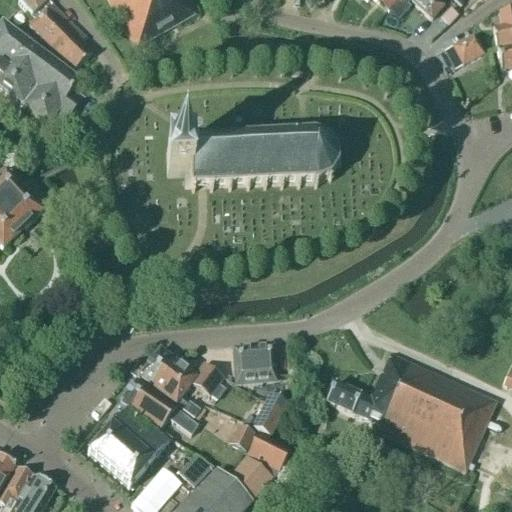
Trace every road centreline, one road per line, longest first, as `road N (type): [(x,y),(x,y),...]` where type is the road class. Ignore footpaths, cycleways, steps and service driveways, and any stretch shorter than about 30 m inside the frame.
road 1 (unclassified): [(33,455),(126,347),(261,337),(334,319),(368,300),(438,247),(467,183),(466,153)]
road 2 (residential): [(245,0),(295,23),(396,44),(421,62)]
